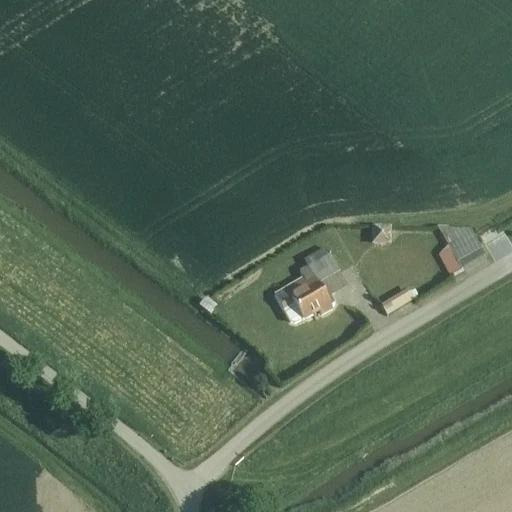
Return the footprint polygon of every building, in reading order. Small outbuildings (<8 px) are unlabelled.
[(387,245),(399,245),(400,233),(387,232),(387,245)] [(449,278),(461,270),(484,257),(469,232),(449,232),(441,237),(448,250),(439,259),(449,278)] [(301,321),(317,312),(319,316),(330,310),(329,308),(331,307),(332,304),(329,298),(326,298),(324,299),(317,287),(338,275),(328,257),(307,269),(307,270),(299,275),(303,281),(274,298),(282,312),(292,306),(301,321)] [(386,318),(414,301),(408,291),(380,307),(386,318)] [(216,307),(207,302),(205,300),(199,309),(209,316),(216,307)]
